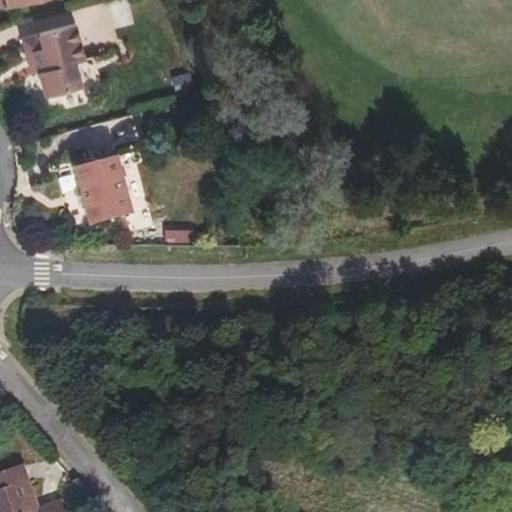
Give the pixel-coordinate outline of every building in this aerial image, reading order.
[(6,0),(9,9),(43,0),(6,0)] [(118,27),(132,25),(127,1),(113,4),(118,27)] [(29,35),(34,51),(39,72),(46,97),(82,88),(75,62),(84,60),(74,23),(39,33),(29,35)] [(34,51),(27,52),(33,74),(39,72),(34,51)] [(116,156),(74,168),(90,225),(132,213),(116,156)] [(162,229),(162,242),(190,242),(190,229),(162,229)] [(40,509),(23,464),(0,472),(0,488),(24,480),(35,510),(40,509)] [(35,510),(24,480),(0,488),(0,511),(63,511),(59,502),(40,509),(35,510)]
